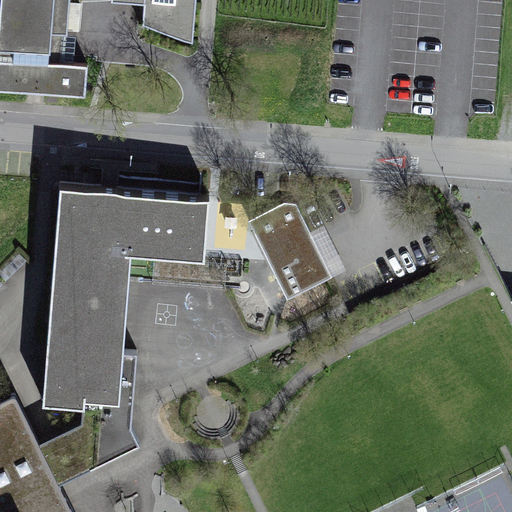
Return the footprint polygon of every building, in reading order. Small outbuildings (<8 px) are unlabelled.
[(0,0),(0,86),(85,93),(87,63),(64,62),(69,0),(0,0)] [(145,0),(145,4),(143,24),(193,42),(196,0),(145,0)] [(69,29),(80,30),(81,1),(70,1),(69,29)] [(139,184),(63,179),(45,407),(82,410),(121,413),(134,249),(204,255),(210,190),(139,184)] [(294,193),(247,219),(292,299),(338,273),(294,193)] [(15,394),(0,400),(0,511),(71,511),(59,486),(139,448),(130,429),(132,413),(121,413),(82,410),(82,425),(39,447),(15,394)]
